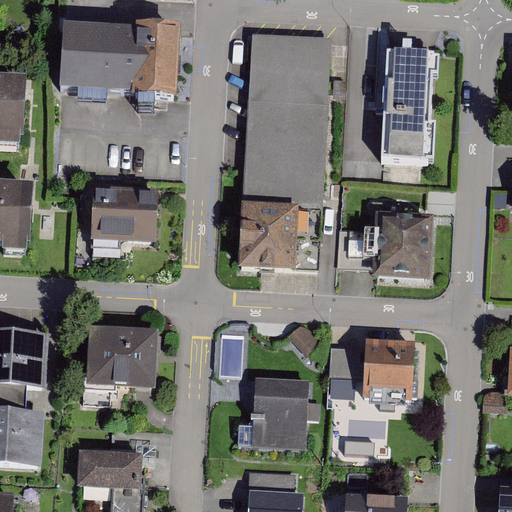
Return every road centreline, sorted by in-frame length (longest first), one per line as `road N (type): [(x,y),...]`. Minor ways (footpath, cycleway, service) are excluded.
road 1 (residential): [(483,18),(467,318)]
road 2 (residential): [(197,304),(212,8)]
road 3 (residential): [(483,18),(212,8)]
road 4 (residential): [(197,304),(467,318)]
road 5 (residential): [(0,290),(197,304)]
road 6 (residential): [(467,318),(457,511)]
road 7 (residential): [(186,490),(197,304)]
